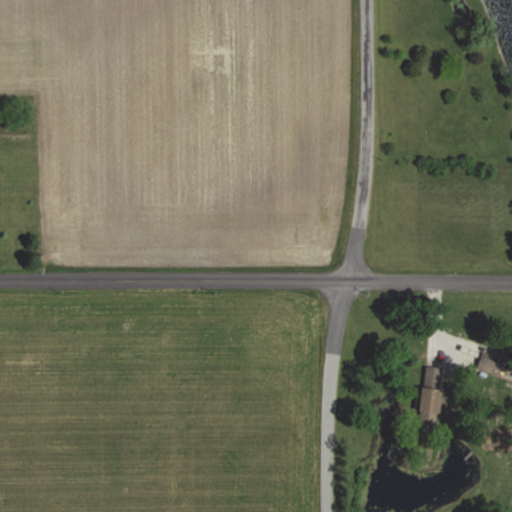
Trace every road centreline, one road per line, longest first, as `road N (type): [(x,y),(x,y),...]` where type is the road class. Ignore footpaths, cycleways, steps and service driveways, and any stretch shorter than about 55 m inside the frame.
road 1 (residential): [(322,511),(323,400),(356,209),(361,0)]
road 2 (residential): [(511,285),(0,286)]
